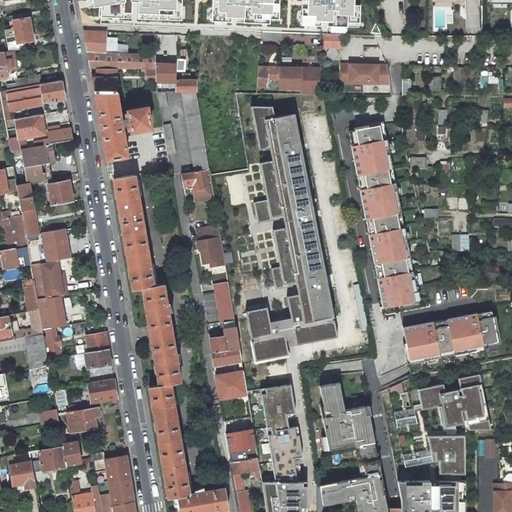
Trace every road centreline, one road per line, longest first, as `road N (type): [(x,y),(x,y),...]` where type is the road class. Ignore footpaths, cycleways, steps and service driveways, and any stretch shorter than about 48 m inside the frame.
road 1 (tertiary): [(150,511),(69,26)]
road 2 (residential): [(233,511),(176,177)]
road 3 (residential): [(69,26),(311,37)]
road 4 (residential): [(381,44),(511,49)]
